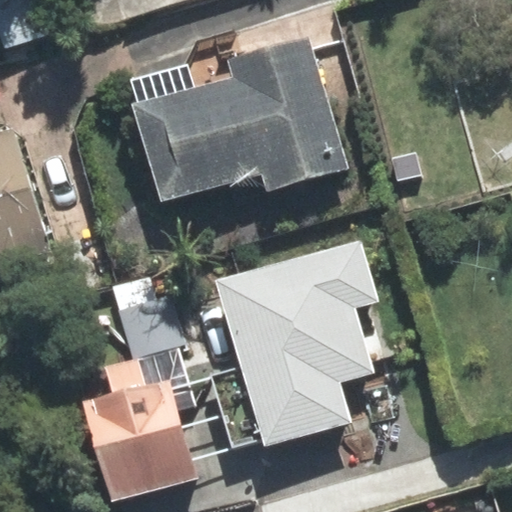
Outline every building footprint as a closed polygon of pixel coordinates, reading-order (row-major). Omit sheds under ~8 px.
[(54,0),(0,0),(0,37),(8,57),(68,33),(54,0)] [(243,91),(139,121),(164,209),(265,180),(269,195),(345,173),(308,47),(236,68),(243,91)] [(0,268),(45,256),(13,145),(0,149),(0,268)] [(362,258),(228,297),(273,452),(347,430),(335,389),(370,379),(351,314),(376,307),(362,258)] [(196,485),(169,392),(90,415),(117,508),(196,485)]
